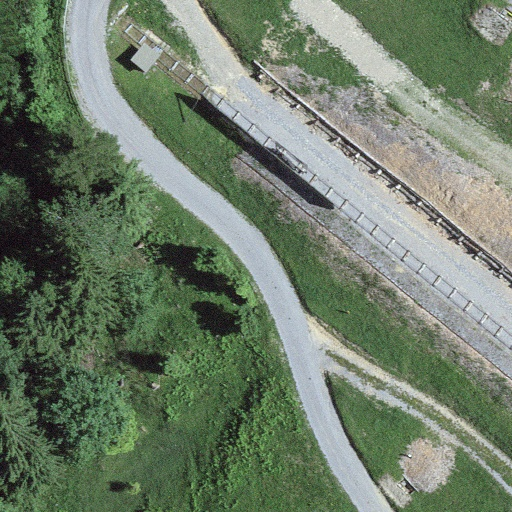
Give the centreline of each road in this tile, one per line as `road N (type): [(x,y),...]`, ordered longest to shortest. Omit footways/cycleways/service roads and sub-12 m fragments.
road 1 (track): [(83,0),(93,103),(137,153),(248,245),(374,511)]
road 2 (track): [(188,50),(511,325)]
